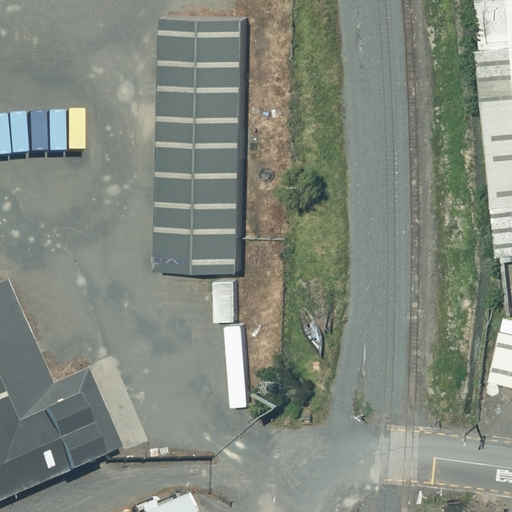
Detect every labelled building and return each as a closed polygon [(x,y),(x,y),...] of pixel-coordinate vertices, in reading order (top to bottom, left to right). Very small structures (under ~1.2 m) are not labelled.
[(511,0),(477,0),(482,42),(478,43),(499,250),(511,248),(511,0)] [(162,10),(156,261),(238,263),(243,11),(162,10)] [(53,382),(9,277),(0,281),(0,500),(108,454),(124,447),(90,367),(53,382)] [(241,280),(219,279),(217,321),(240,322),(241,280)] [(489,376),(511,380),(511,329),(500,327),(489,376)] [(148,510),(143,511),(199,511),(191,492),(182,496),(162,505),(158,497),(145,503),(148,510)]
